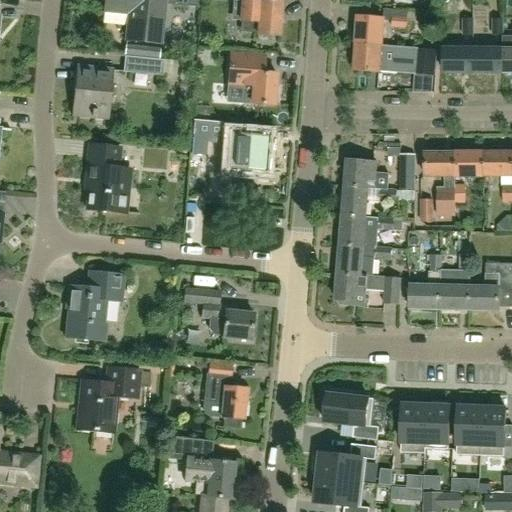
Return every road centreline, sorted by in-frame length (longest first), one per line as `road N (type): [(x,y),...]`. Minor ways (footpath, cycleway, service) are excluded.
road 1 (residential): [(301,266),(53,235)]
road 2 (residential): [(53,235),(47,95),(57,0)]
road 3 (residential): [(511,348),(294,344)]
road 4 (residential): [(511,118),(313,117)]
road 5 (tertiary): [(279,511),(294,344)]
road 6 (residential): [(19,399),(53,235)]
road 7 (tertiary): [(301,266),(313,117)]
